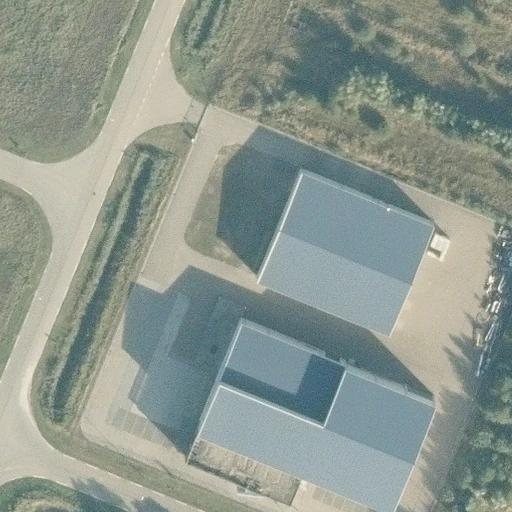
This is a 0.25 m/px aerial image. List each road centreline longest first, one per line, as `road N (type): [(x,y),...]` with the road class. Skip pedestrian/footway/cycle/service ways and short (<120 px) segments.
road 1 (unclassified): [(0,407),(165,0)]
road 2 (unclassified): [(145,511),(0,452)]
